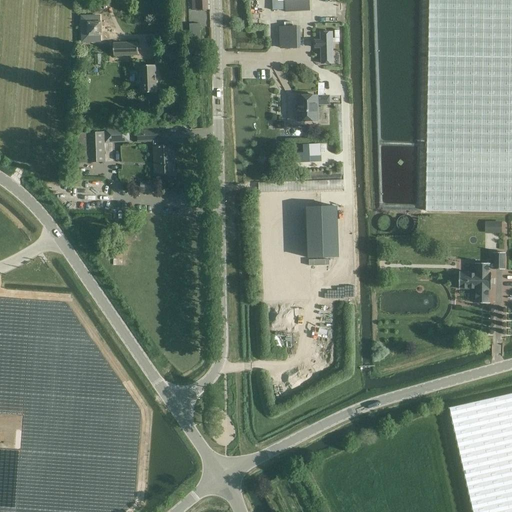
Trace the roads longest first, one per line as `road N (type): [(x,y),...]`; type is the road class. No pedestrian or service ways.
road 1 (unclassified): [(173,406),(221,359),(215,0)]
road 2 (unclassified): [(222,478),(366,404),(511,363)]
road 3 (tertiary): [(173,406),(59,235),(0,177)]
